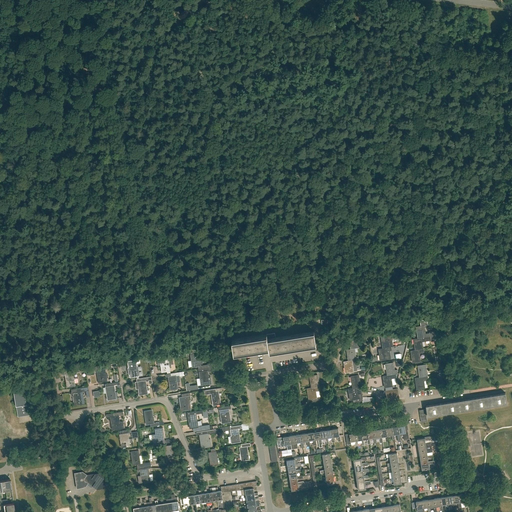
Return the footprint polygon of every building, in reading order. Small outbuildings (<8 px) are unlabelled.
[(421,337),(430,336),(435,335),(435,331),(430,331),(430,333),(425,334),(424,326),(416,327),(418,338),(421,337)] [(314,332),(305,334),(276,338),(275,334),(232,340),(234,351),(268,345),(269,350),(316,343),(314,332)] [(386,347),(390,347),(393,346),(391,335),(389,335),(381,337),(383,345),(386,345),(386,347)] [(351,349),(354,348),(359,347),(358,340),(361,339),(360,336),(357,336),(349,337),(351,349)] [(415,350),(423,348),(422,342),(431,340),(430,336),(421,337),(418,338),(414,339),(415,350)] [(391,349),(390,347),(386,347),(382,348),(383,348),(381,348),(382,348),(382,350),(379,351),(380,360),(388,358),(387,350),(391,349)] [(348,360),(351,360),(356,359),(358,359),(358,356),(356,357),(354,348),(351,349),(347,349),(348,360)] [(420,360),(419,353),(423,352),(423,348),(415,350),(413,350),(414,350),(414,352),(411,353),(413,361),(420,360)] [(192,367),(198,366),(199,369),(208,367),(208,365),(200,366),(200,364),(202,364),(201,359),(200,359),(199,353),(190,354),(192,367)] [(163,355),(158,356),(158,359),(160,359),(161,359),(161,365),(162,372),(170,370),(169,370),(169,367),(171,367),(171,364),(173,361),(172,357),(171,357),(171,354),(163,355)] [(136,359),(127,361),(130,377),(139,376),(136,360),(136,359)] [(351,360),(348,360),(348,361),(347,361),(347,363),(344,363),(346,372),(353,371),(351,360)] [(387,375),(396,374),(398,373),(397,369),(394,370),(393,363),(386,364),(387,375)] [(97,370),(99,382),(107,381),(106,377),(108,377),(107,374),(106,374),(105,369),(112,368),(111,364),(85,368),(87,375),(90,375),(94,374),(94,370),(97,370)] [(420,377),(427,376),(425,364),(418,366),(420,377)] [(209,370),(208,367),(199,369),(201,385),(210,383),(211,383),(210,377),(209,377),(208,371),(209,370)] [(76,386),(74,373),(77,372),(76,369),(62,371),(62,375),(65,375),(67,387),(76,386)] [(183,375),(182,371),(171,373),(171,376),(168,377),(171,390),(178,388),(178,385),(180,385),(179,382),(177,382),(176,375),(180,375),(180,376),(183,375)] [(397,377),(396,374),(387,375),(383,376),(385,387),(392,386),(392,385),(391,378),(397,377)] [(315,387),(319,386),(317,375),(310,376),(311,385),(314,384),(315,387)] [(356,387),(360,386),(359,375),(351,376),(352,385),(355,385),(356,387)] [(427,376),(420,377),(415,378),(417,389),(427,387),(426,384),(424,385),(423,379),(428,378),(427,376)] [(147,386),(146,380),(149,380),(149,377),(140,378),(141,381),(136,382),(136,387),(137,386),(137,388),(138,388),(139,395),(148,393),(148,390),(149,390),(148,386),(147,386)] [(108,400),(116,398),(115,392),(114,385),(120,384),(120,381),(117,382),(105,384),(108,400)] [(24,385),(24,384),(13,385),(18,416),(30,415),(28,404),(31,403),(28,384),(24,385)] [(74,405),(76,405),(85,403),(83,391),(89,390),(88,386),(76,388),(77,391),(74,392),(74,395),(73,395),(74,405)] [(316,397),(315,391),(320,390),(319,386),(315,387),(311,387),(310,387),(310,388),(311,390),(308,390),(309,399),(313,398),(313,401),(320,400),(319,397),(316,397)] [(360,386),(356,387),(348,388),(350,399),(356,399),(356,402),(363,400),(361,390),(360,386)] [(221,404),(219,391),(222,390),(222,387),(204,390),(205,394),(211,393),(213,405),(221,404)] [(182,410),(189,409),(191,409),(190,400),(191,399),(190,392),(182,394),(182,397),(179,397),(182,410)] [(489,395),(491,406),(507,403),(505,393),(489,395)] [(475,408),(491,406),(489,395),(473,398),(475,408)] [(459,411),(475,408),(473,398),(458,400),(459,411)] [(443,413),(459,411),(458,400),(442,403),(443,413)] [(427,416),(443,413),(442,403),(426,405),(426,409),(427,416)] [(231,421),(229,409),(231,408),(230,405),(218,407),(218,410),(220,410),(222,423),(231,421)] [(153,416),(152,410),(144,411),(146,424),(150,423),(151,426),(159,425),(159,422),(154,423),(153,419),(154,419),(154,416),(153,416)] [(190,428),(198,427),(196,414),(203,413),(203,410),(187,412),(190,428)] [(120,422),(119,415),(122,415),(122,411),(113,413),(114,416),(111,416),(113,429),(124,428),(123,421),(120,422)] [(149,424),(138,427),(140,433),(145,432),(145,430),(150,429),(149,424)] [(231,443),(233,443),(241,441),(239,429),(242,428),(242,425),(230,427),(232,436),(230,436),(231,443)] [(400,433),(403,433),(404,440),(409,439),(407,430),(408,429),(405,430),(404,425),(398,426),(400,433)] [(395,440),(394,434),(393,434),(392,426),(386,428),(387,435),(388,435),(392,435),(392,436),(392,440),(395,440)] [(401,439),(400,433),(398,426),(392,426),(393,434),(394,434),(397,434),(398,442),(401,441),(400,439),(401,439)] [(169,439),(164,440),(162,427),(155,428),(156,434),(152,434),(153,445),(170,442),(169,439)] [(333,437),(334,436),(338,436),(338,437),(337,437),(338,441),(341,441),(340,435),(339,435),(338,428),(332,429),(333,437)] [(383,442),(382,436),(381,436),(380,428),(374,429),(375,437),(376,437),(380,437),(380,438),(379,438),(380,442),(383,442)] [(389,441),(388,435),(387,435),(386,428),(380,428),(381,436),(382,436),(386,436),(386,437),(385,437),(386,441),(389,441)] [(122,447),(130,446),(130,442),(133,442),(132,438),(129,439),(128,433),(131,432),(131,429),(122,431),(123,434),(120,434),(122,447)] [(208,433),(216,432),(215,429),(202,431),(203,434),(200,435),(202,448),(210,446),(210,443),(211,443),(210,439),(209,439),(208,433)] [(335,442),(334,436),(333,437),(332,429),(326,430),(327,438),(328,437),(332,437),(332,438),(331,438),(332,442),(335,442)] [(377,443),(376,437),(375,437),(374,429),(368,430),(369,438),(370,438),(374,438),(374,439),(373,439),(374,443),(377,443)] [(329,443),(328,437),(327,438),(326,430),(320,431),(321,438),(322,438),(326,438),(326,439),(325,439),(326,443),(329,443)] [(371,444),(370,438),(369,438),(368,430),(362,431),(363,439),(364,439),(367,439),(368,440),(367,440),(368,444),(371,444)] [(323,444),(322,438),(321,438),(320,431),(314,432),(315,439),(316,439),(319,439),(320,440),(319,440),(320,447),(323,447),(322,444),(323,444)] [(364,445),(364,439),(363,439),(362,431),(356,432),(357,440),(361,440),(362,441),(361,441),(362,445),(364,445)] [(317,445),(316,439),(315,439),(314,432),(308,433),(309,440),(310,440),(313,440),(314,441),(313,441),(314,445),(317,445)] [(358,446),(357,440),(356,432),(349,433),(350,436),(346,437),(347,444),(351,444),(351,441),(355,441),(355,442),(356,446),(358,446)] [(311,446),(310,440),(309,440),(308,433),(301,434),(303,441),(304,441),(307,441),(308,442),(307,442),(308,446),(311,446)] [(304,447),(304,441),(303,441),(301,434),(295,435),(297,442),(301,442),(301,443),(302,447),(304,447)] [(295,435),(289,436),(291,443),(292,449),(298,448),(297,442),(295,435)] [(289,449),(292,449),(291,443),(289,436),(283,437),(284,440),(280,440),(280,437),(277,438),(278,447),(285,446),(285,444),(289,444),(289,445),(289,449)] [(426,444),(426,443),(425,439),(427,439),(431,439),(430,436),(424,437),(417,439),(418,445),(426,444)] [(426,444),(418,445),(419,451),(427,450),(427,449),(431,448),(431,445),(432,445),(431,442),(426,443),(426,444)] [(242,460),(249,459),(247,446),(251,446),(250,443),(239,444),(242,460)] [(174,458),(172,445),(164,446),(166,459),(170,458),(170,461),(179,460),(178,457),(174,458)] [(211,465),(218,464),(216,451),(220,450),(220,447),(211,449),(211,452),(209,452),(211,465)] [(428,456),(428,455),(427,452),(433,451),(432,448),(431,448),(427,449),(427,450),(419,451),(420,457),(428,456)] [(137,467),(146,465),(146,462),(141,463),(139,450),(131,451),(133,464),(137,464),(137,467)] [(429,462),(429,461),(428,457),(430,457),(430,458),(433,457),(433,454),(428,455),(428,456),(420,457),(421,463),(429,462)] [(294,458),(287,459),(288,466),(296,464),(295,464),(298,463),(298,460),(300,460),(300,459),(303,459),(302,456),(300,457),(294,458)] [(354,465),(362,464),(362,463),(361,459),(363,459),(363,460),(367,459),(366,456),(361,457),(361,458),(353,459),(354,465)] [(429,462),(421,463),(422,469),(430,468),(429,463),(431,463),(431,464),(435,463),(434,460),(429,461),(429,462)] [(363,470),(363,469),(362,465),(364,465),(364,466),(368,465),(367,462),(362,463),(362,464),(354,465),(355,471),(363,470)] [(296,471),(296,470),(296,466),(297,466),(301,466),(301,463),(298,463),(295,464),(296,464),(288,466),(289,472),(296,471)] [(146,465),(137,467),(138,470),(140,469),(142,482),(150,481),(148,468),(147,468),(146,465)] [(325,472),(333,471),(332,465),(324,466),(325,470),(320,471),(321,473),(325,472)] [(297,477),(297,476),(297,472),(298,472),(302,472),(302,469),(296,470),(296,471),(289,472),(290,478),(297,477)] [(364,476),(363,472),(365,471),(365,472),(369,471),(368,469),(363,469),(363,470),(355,471),(356,478),(364,476)] [(92,478),(83,471),(75,473),(77,488),(85,487),(88,483),(97,489),(105,488),(108,483),(104,480),(103,472),(95,474),(92,478)] [(298,483),(298,482),(298,478),(299,478),(299,479),(303,478),(303,475),(297,476),(297,477),(290,478),(291,484),(298,483)] [(365,482),(364,478),(366,477),(366,478),(370,477),(369,475),(364,476),(356,478),(357,484),(365,482)] [(298,483),(291,484),(292,490),(299,489),(299,484),(300,484),(300,485),(304,484),(304,481),(298,482),(298,483)] [(365,482),(357,484),(358,490),(366,489),(365,484),(367,484),(371,484),(370,481),(365,482)] [(246,494),(255,493),(254,489),(257,489),(257,487),(254,487),(253,487),(251,488),(248,488),(245,488),(245,489),(242,489),(241,489),(242,495),(246,494)] [(460,502),(464,501),(464,503),(464,507),(467,506),(466,500),(466,501),(465,493),(459,494),(460,502)] [(174,510),(179,509),(178,497),(174,497),(174,496),(175,496),(174,494),(171,494),(172,498),(174,510)] [(461,507),(460,502),(459,494),(453,495),(454,503),(458,502),(458,504),(458,508),(461,507)] [(455,508),(454,503),(453,495),(446,496),(448,504),(452,503),(452,505),(452,509),(455,508)] [(449,509),(448,504),(446,496),(441,497),(442,505),(446,504),(446,506),(446,510),(449,509)] [(443,510),(442,505),(441,497),(434,498),(435,506),(436,506),(440,505),(440,507),(440,511),(443,510)] [(429,507),(430,507),(430,508),(433,508),(434,511),(436,511),(437,511),(436,506),(435,506),(434,498),(428,499),(429,507)] [(430,511),(430,508),(430,507),(429,507),(428,499),(422,500),(423,508),(424,508),(428,507),(428,509),(427,509),(427,511),(430,511)] [(424,511),(424,508),(423,508),(422,500),(416,501),(417,511),(422,511),(421,511),(424,511)] [(4,511),(15,510),(15,509),(13,509),(13,508),(14,507),(13,504),(14,504),(14,503),(3,505),(4,511)]
